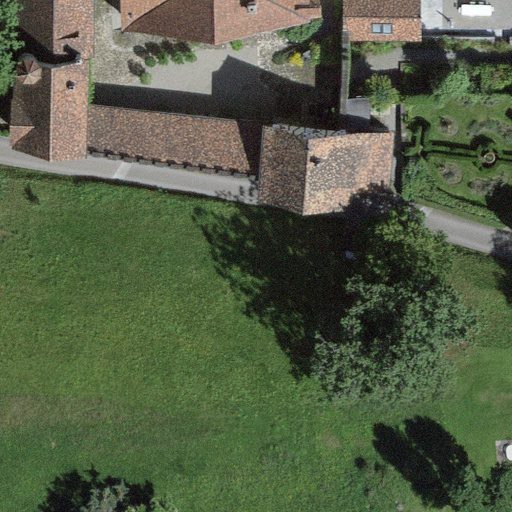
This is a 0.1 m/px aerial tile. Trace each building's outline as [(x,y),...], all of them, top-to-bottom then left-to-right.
[(74,0),(22,0),(23,33),(74,33),(74,0)] [(321,0),(126,0),(127,16),(321,6),(321,0)] [(430,44),(432,0),(356,0),(354,40),(430,44)] [(23,33),(21,133),(105,147),(112,105),(74,98),(74,33),(23,33)] [(112,105),(105,147),(278,180),(286,125),(112,105)] [(286,125),(278,180),(366,193),(371,159),(404,164),(410,124),(348,115),(289,107),(286,125)]
